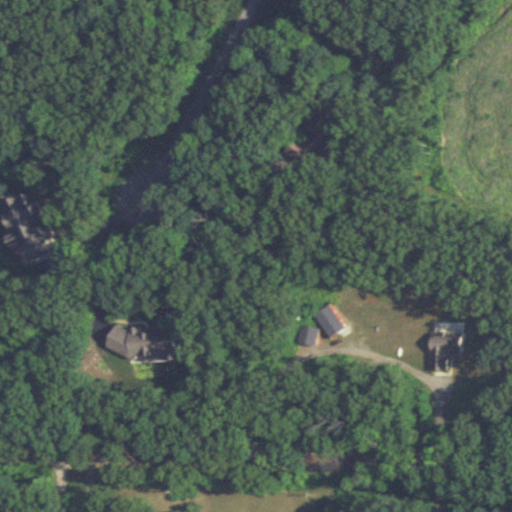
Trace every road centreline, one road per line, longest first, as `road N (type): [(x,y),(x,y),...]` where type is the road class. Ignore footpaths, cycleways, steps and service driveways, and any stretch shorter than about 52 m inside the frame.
road 1 (residential): [(0,455),(511,461)]
road 2 (residential): [(256,0),(110,271),(96,331)]
